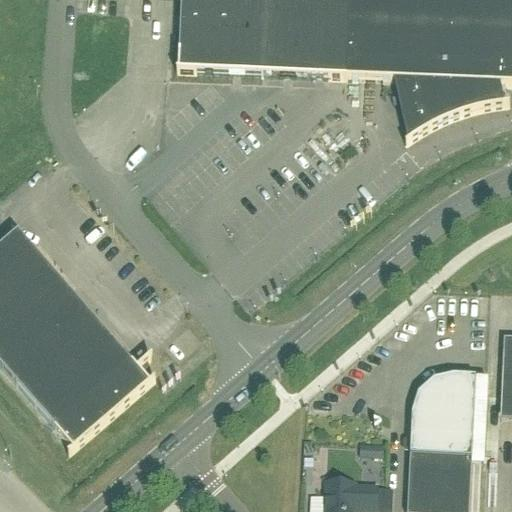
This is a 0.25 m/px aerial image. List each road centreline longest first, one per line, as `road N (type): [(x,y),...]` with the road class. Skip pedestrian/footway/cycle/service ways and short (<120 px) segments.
road 1 (unclassified): [(262,374),(66,149),(54,117),(61,0)]
road 2 (tertiary): [(262,374),(438,222),(511,182)]
